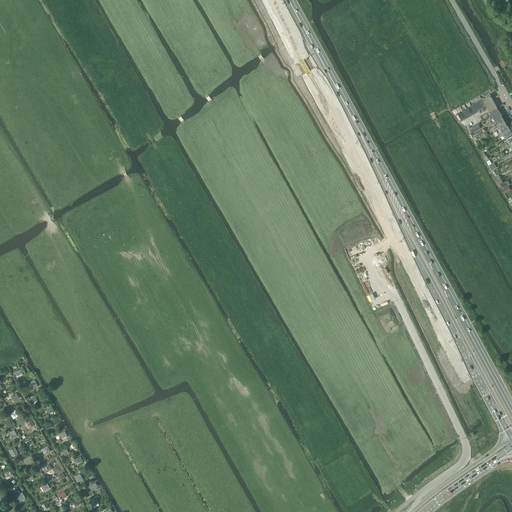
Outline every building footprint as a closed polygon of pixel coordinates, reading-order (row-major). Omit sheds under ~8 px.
[(485,105),(494,101),(490,94),(470,106),(476,114),(478,113),(477,112),(480,110),(479,109),(482,108),(483,109),(486,108),(485,105)] [(497,107),(494,101),(485,105),(486,108),(487,109),(488,109),(489,111),(497,107)] [(476,114),(470,106),(457,113),(462,120),(468,117),(470,119),(479,114),(478,113),(476,114)] [(497,107),(489,111),(486,113),(487,116),(486,117),(487,118),(490,117),(500,111),(497,107)] [(502,116),(500,111),(490,117),(491,119),(493,117),(495,120),(502,116)] [(502,116),(495,120),(492,121),(494,124),(493,125),(494,126),(505,120),(502,116)] [(498,129),(499,128),(507,124),(505,120),(494,126),(490,128),(491,130),(497,127),(498,129)] [(481,127),(479,123),(470,128),(472,132),(481,127)] [(500,134),(510,129),(507,124),(499,128),(501,131),(499,132),(500,134)] [(511,132),(510,129),(500,134),(496,136),(497,139),(501,136),(502,139),(511,133),(511,132)] [(503,146),(511,140),(511,134),(506,138),(508,140),(501,144),(503,146)] [(511,146),(511,140),(503,146),(504,148),(508,146),(509,148),(511,147),(511,146)] [(34,379),(29,382),(33,389),(38,386),(34,379)] [(51,404),(45,407),(48,413),(54,410),(51,404)] [(31,419),(25,422),(28,427),(34,424),(31,419)] [(14,429),(9,432),(12,438),(17,435),(14,429)] [(64,431),(59,433),(61,438),(62,439),(67,437),(66,435),(67,435),(65,431),(65,430),(64,431)] [(80,456),(73,459),(75,464),(83,460),(80,456)] [(64,491),(58,494),(59,496),(60,497),(61,499),(67,496),(64,491)] [(46,501),(41,504),(44,510),(49,507),(46,501)]
